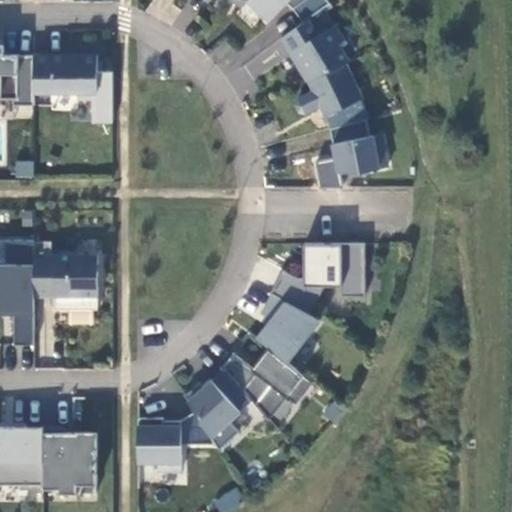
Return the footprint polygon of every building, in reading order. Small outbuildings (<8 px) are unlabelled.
[(304,22),(308,19),(331,3),(328,0),(248,0),(270,21),(288,3),(295,10),(304,22)] [(310,80),(345,63),(350,61),(339,43),(344,40),(335,25),(318,35),(308,19),(304,22),(282,38),(300,68),(305,64),(314,77),(308,80),(309,81),(310,80)] [(35,92),(35,55),(5,54),(5,45),(0,44),(0,98),(14,98),(14,105),(35,105),(35,92)] [(64,55),(35,55),(35,92),(78,92),(78,97),(99,98),(99,55),(64,55)] [(345,63),(310,80),(319,98),(326,114),(361,97),(345,63)] [(361,97),(326,114),(333,128),(368,119),(371,118),(361,97)] [(371,136),(368,119),(333,128),(332,129),(336,151),(340,172),(363,172),(389,167),(382,134),(371,136)] [(33,177),(34,161),(15,161),(15,176),(33,177)] [(35,296),(35,241),(0,240),(0,309),(10,309),(10,314),(15,314),(14,345),(35,344),(35,296)] [(53,241),(35,241),(35,296),(55,296),(55,308),(99,308),(99,255),(53,254),(53,241)] [(272,293),(274,294),(310,314),(326,285),(342,286),(342,296),(366,295),(366,243),(306,243),(305,278),(298,277),(284,270),(272,293)] [(258,338),(270,347),(289,361),(321,319),(310,314),(274,294),(263,313),(274,319),(258,338)] [(223,367),(225,369),(253,400),(270,418),(288,396),(297,403),(314,382),(289,361),(270,347),(254,368),(234,353),(223,367)] [(202,384),(185,395),(196,412),(216,443),(220,450),(241,431),(232,421),(253,400),(225,369),(205,387),(202,384)] [(216,443),(196,412),(181,421),(181,426),(164,426),(164,421),(164,418),(139,418),(139,462),(158,462),(158,471),(182,471),(183,444),(216,443)] [(0,484),(44,485),(44,427),(16,427),(0,427),(0,484)] [(66,428),(44,427),(44,485),(44,488),(60,489),(60,493),(78,493),(78,485),(97,485),(97,450),(99,450),(99,431),(78,431),(78,432),(66,432),(66,428)] [(230,511),(243,505),(239,500),(243,497),(238,488),(215,502),(220,511),(230,511)]
